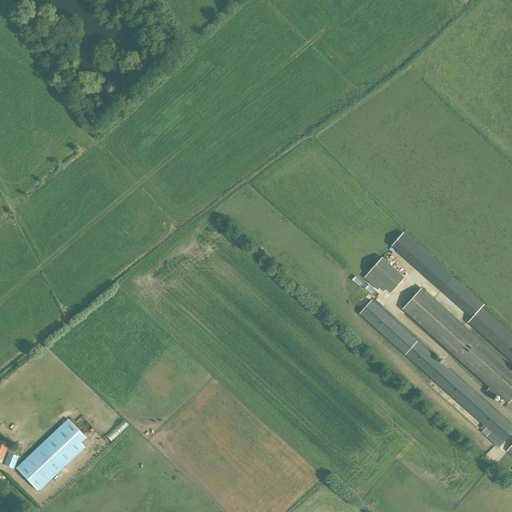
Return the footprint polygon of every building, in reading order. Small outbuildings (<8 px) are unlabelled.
[(383,257),(370,272),(392,292),(405,277),(383,257)] [(421,290),(404,309),(509,403),(511,399),(511,367),(465,326),(426,291),(429,288),(422,282),(417,287),(421,290)] [(511,427),(380,309),(368,323),(491,431),(487,436),(499,448),(511,433),(511,427)] [(61,423),(15,468),(37,492),(85,447),(61,423)] [(0,439),(0,464),(1,464),(9,443),(0,439)] [(8,453),(3,465),(14,468),(18,457),(8,453)]
